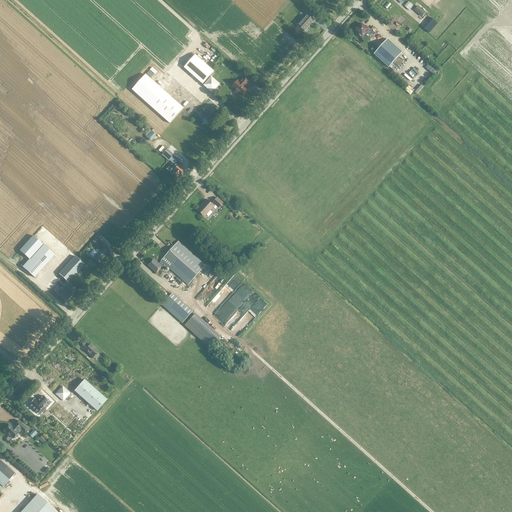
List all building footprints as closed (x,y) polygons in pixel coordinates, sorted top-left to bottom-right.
[(409,10),(413,6),(409,1),(404,6),(409,10)] [(309,15),(312,11),(306,6),(302,10),(307,14),(309,15)] [(422,17),(426,13),(418,6),(414,10),(422,17)] [(305,32),(314,21),(307,15),(298,26),(305,32)] [(429,33),(438,23),(432,17),(423,27),(429,33)] [(375,35),(378,31),(374,27),(371,31),(366,26),(365,27),(362,24),(355,31),(359,34),(358,35),(362,38),(367,33),(370,35),(373,33),(375,35)] [(402,53),(387,39),(374,54),(389,68),(402,53)] [(184,68),(203,84),(214,72),(195,55),(184,68)] [(170,124),(183,108),(146,75),(132,90),(170,124)] [(244,75),(232,87),(235,90),(235,91),(235,92),(237,94),(238,94),(239,93),(242,96),(248,89),(245,87),(250,81),(244,75)] [(211,77),(204,86),(212,93),(220,85),(211,77)] [(417,94),(424,86),(421,84),(415,92),(417,94)] [(409,85),(405,90),(411,94),(415,90),(409,85)] [(204,118),(210,123),(213,120),(216,118),(218,114),(212,109),(209,112),(208,111),(208,110),(206,108),(201,113),(205,116),(204,118)] [(151,141),(156,135),(152,131),(146,137),(151,141)] [(164,153),(170,159),(173,162),(174,161),(178,164),(180,162),(173,155),(167,149),(164,153)] [(175,170),(176,172),(175,173),(175,175),(177,177),(179,177),(180,175),(181,175),(184,172),(182,170),(182,169),(179,166),(178,167),(176,165),(173,168),(175,170)] [(218,208),(223,203),(217,198),(211,204),(206,200),(203,204),(203,205),(198,211),(205,217),(215,205),(218,208)] [(99,234),(94,240),(97,243),(102,237),(99,234)] [(192,245),(196,240),(189,234),(185,239),(192,245)] [(29,259),(42,244),(32,235),(19,250),(29,259)] [(179,241),(161,261),(159,264),(162,267),(165,270),(168,267),(188,285),(206,265),(179,241)] [(54,255),(43,245),(30,260),(30,259),(23,267),(34,278),(54,255)] [(99,264),(109,253),(103,247),(93,258),(99,264)] [(93,257),(99,250),(98,249),(96,251),(94,249),(89,254),(93,257)] [(59,274),(68,282),(84,265),(75,256),(59,274)] [(156,273),(161,267),(162,267),(159,264),(154,259),(148,265),(156,273)] [(91,269),(95,265),(90,261),(87,265),(91,269)] [(71,291),(74,288),(69,283),(65,288),(63,286),(58,293),(67,301),(72,294),(69,292),(71,290),(71,291)] [(225,284),(207,308),(215,314),(233,291),(225,284)] [(249,297),(254,292),(246,284),(241,288),(242,289),(249,297)] [(173,293),(170,296),(162,305),(182,323),(193,311),(173,293)] [(221,336),(196,314),(185,326),(210,348),(221,336)] [(84,343),(80,347),(84,351),(85,350),(93,357),(98,351),(90,344),(88,347),(84,343)] [(84,380),(74,391),(97,411),(107,400),(84,380)] [(63,401),(70,393),(62,386),(55,394),(63,401)] [(29,402),(31,400),(32,400),(34,398),(31,395),(26,401),(29,404),(30,403),(29,402)] [(34,398),(29,405),(38,413),(44,407),(43,406),(48,401),(42,396),(37,401),(34,398)] [(4,431),(13,439),(19,433),(18,433),(21,430),(24,433),(28,429),(18,421),(15,425),(16,426),(13,428),(10,425),(4,431)] [(32,438),(37,433),(34,429),(29,435),(32,438)] [(43,443),(47,439),(42,435),(39,439),(43,443)] [(0,472),(9,481),(14,474),(0,461),(0,472)] [(9,481),(0,472),(0,484),(3,487),(9,481)] [(55,511),(37,495),(21,511),(55,511)]
